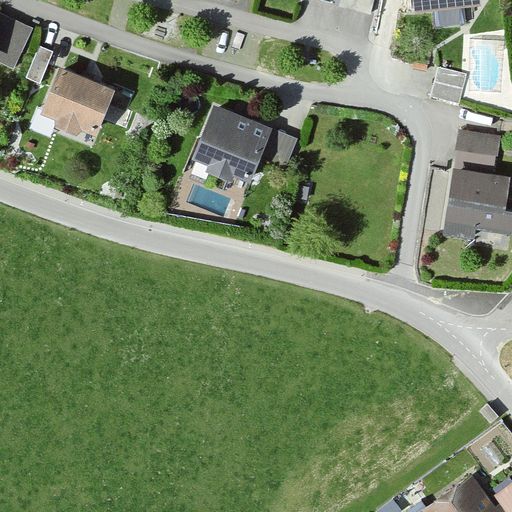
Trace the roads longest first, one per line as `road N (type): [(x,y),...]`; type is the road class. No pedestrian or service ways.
road 1 (unclassified): [(0,190),(119,232),(396,301)]
road 2 (residential): [(19,0),(261,81),(359,99)]
road 3 (residential): [(396,301),(420,129),(402,109),(359,99)]
road 4 (residential): [(359,99),(355,67),(343,50),(162,0)]
